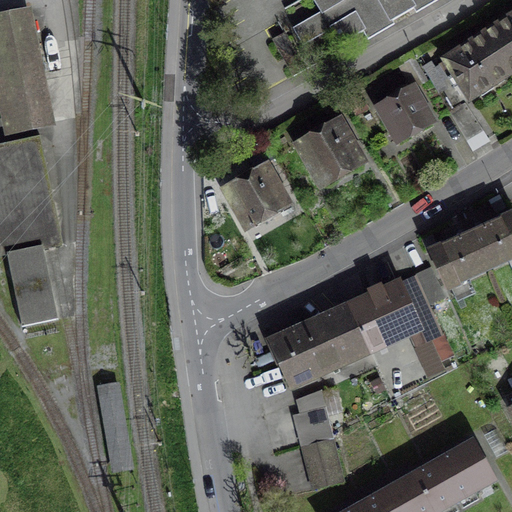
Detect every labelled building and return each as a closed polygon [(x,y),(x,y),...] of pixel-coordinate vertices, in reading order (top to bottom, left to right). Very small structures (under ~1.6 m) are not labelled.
[(313,0),(320,12),(292,28),(302,45),(330,29),(339,44),(363,31),(368,39),(394,24),(391,20),(413,7),(415,12),(435,0),(313,0)] [(26,14),(0,19),(0,62),(14,129),(48,122),(26,14)] [(511,17),(484,35),(509,73),(511,70),(511,17)] [(484,35),(439,64),(454,88),(460,84),(469,98),(509,73),(484,35)] [(398,96),(378,107),(398,141),(431,121),(412,88),(405,92),(402,86),(395,91),(398,96)] [(480,127),(465,102),(449,112),(464,137),(480,127)] [(312,137),(299,145),(322,184),(361,161),(338,122),(324,130),(323,129),(311,135),(312,137)] [(294,124),(267,139),(275,153),(302,138),(294,124)] [(40,135),(0,143),(0,226),(21,326),(56,319),(41,248),(62,244),(40,135)] [(239,182),(225,190),(247,227),(287,204),(265,167),(250,176),(249,174),(238,180),(239,182)] [(511,213),(471,232),(489,270),(511,259),(511,213)] [(471,232),(429,251),(446,289),(489,270),(471,232)] [(431,269),(415,276),(428,305),(445,297),(431,269)] [(415,276),(397,285),(418,329),(409,333),(415,347),(431,339),(441,360),(452,355),(428,305),(415,276)] [(371,297),(348,307),(368,351),(409,333),(418,329),(397,285),(383,291),(382,288),(370,293),(371,297)] [(349,360),(368,351),(348,307),(272,342),(292,386),(293,385),(291,381),(309,372),(311,377),(332,367),(330,363),(347,355),(349,360)] [(119,382),(96,385),(111,473),(134,470),(119,382)] [(294,415),(302,445),(331,438),(332,438),(320,390),(297,400),(300,414),(294,415)] [(331,438),(302,445),(312,488),(341,481),(331,438)] [(434,511),(493,479),(471,441),(397,484),(413,511),(434,511)] [(413,511),(397,484),(346,511),(413,511)]
